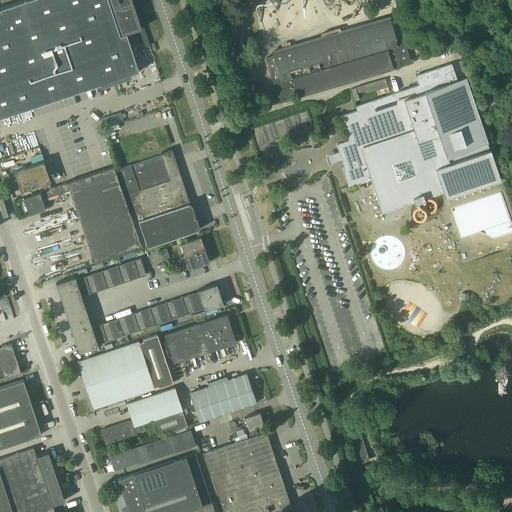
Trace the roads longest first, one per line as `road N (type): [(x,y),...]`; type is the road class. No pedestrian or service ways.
road 1 (unclassified): [(335,511),(162,0)]
road 2 (unclassified): [(99,511),(0,210)]
